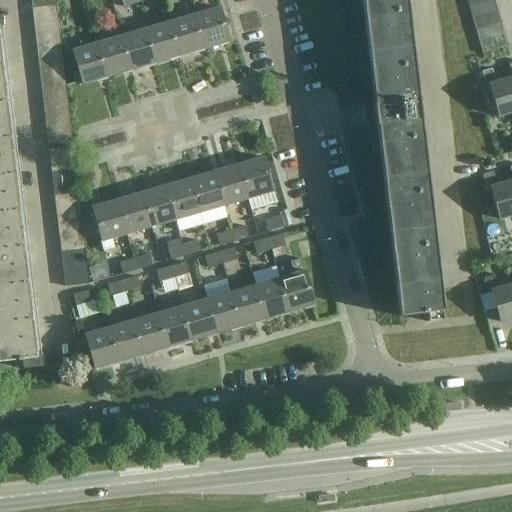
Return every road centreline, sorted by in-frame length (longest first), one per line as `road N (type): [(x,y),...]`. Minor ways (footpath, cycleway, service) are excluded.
road 1 (residential): [(380,378),(266,0)]
road 2 (residential): [(380,378),(0,424)]
road 3 (residential): [(473,297),(432,0)]
road 4 (tertiary): [(292,461),(0,496)]
road 5 (tertiary): [(511,428),(292,461)]
road 6 (tertiary): [(292,461),(511,455)]
road 7 (residential): [(511,363),(380,378)]
